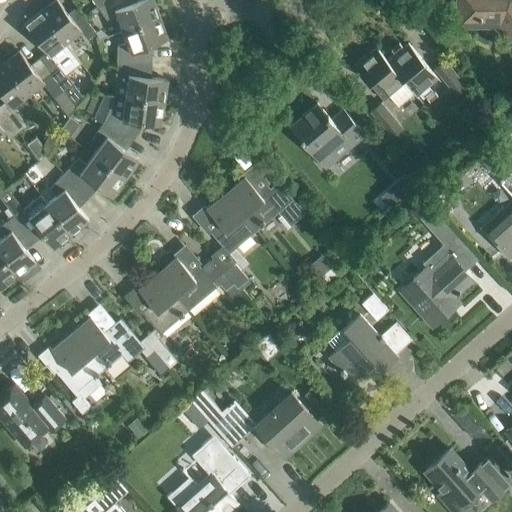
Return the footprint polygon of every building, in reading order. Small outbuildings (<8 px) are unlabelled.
[(57,0),(54,0),(40,11),(65,43),(81,31),(87,39),(95,32),(88,22),(80,29),(57,0)] [(140,0),(129,4),(126,0),(109,0),(98,6),(99,7),(109,23),(118,20),(122,31),(160,17),(153,0),(140,0)] [(511,0),(458,0),(458,9),(458,26),(500,25),(511,39),(511,0)] [(70,49),(65,43),(40,11),(24,23),(36,39),(54,61),(70,49)] [(167,38),(160,17),(122,31),(127,42),(117,45),(117,64),(144,61),(145,47),(167,38)] [(408,43),(387,60),(414,93),(416,96),(438,78),(421,58),(408,43)] [(376,46),(354,64),(384,100),(389,95),(399,106),(414,93),(387,60),(376,46)] [(19,50),(3,62),(28,95),(44,82),(50,90),(70,115),(74,110),(76,106),(51,74),(42,80),(19,50)] [(444,59),(434,67),(456,93),(466,85),(444,59)] [(144,76),(144,61),(117,64),(117,83),(115,95),(164,102),(167,80),(144,76)] [(28,95),(3,62),(0,64),(0,91),(12,107),(28,95)] [(59,68),(51,74),(76,106),(82,98),(59,68)] [(164,102),(115,95),(113,107),(103,122),(135,136),(134,136),(140,128),(143,130),(144,130),(143,129),(147,123),(161,125),(164,102)] [(380,102),(370,110),(392,136),(402,128),(380,102)] [(290,126),(302,141),(325,168),(365,134),(343,108),(331,118),(322,109),(316,114),(311,108),(290,126)] [(19,116),(11,122),(18,131),(26,125),(19,116)] [(0,125),(0,132),(4,130),(10,138),(18,131),(11,122),(3,128),(0,125)] [(135,136),(103,122),(92,138),(100,144),(93,154),(125,178),(139,160),(120,146),(128,134),(135,137),(135,136)] [(511,135),(509,133),(480,158),(490,170),(504,157),(511,166),(511,170),(500,182),(511,195),(511,135)] [(125,178),(93,154),(86,163),(78,157),(64,172),(84,192),(93,182),(112,196),(125,178)] [(84,192),(64,172),(50,187),(56,195),(46,202),(71,234),(89,220),(74,201),(84,192)] [(245,176),(225,192),(257,229),(275,214),(287,228),(305,212),(279,181),(270,188),(267,185),(258,192),(245,176)] [(225,192),(206,208),(219,224),(210,232),(229,253),(257,229),(225,192)] [(511,198),(482,225),(510,256),(511,254),(511,198)] [(31,201),(13,215),(31,237),(39,230),(53,248),(71,234),(46,202),(37,209),(31,201)] [(432,205),(419,217),(430,228),(443,217),(432,205)] [(31,237),(13,215),(0,225),(0,233),(2,236),(0,237),(0,252),(18,275),(35,261),(22,243),(31,237)] [(427,265),(400,289),(406,296),(419,310),(432,325),(452,308),(446,302),(472,279),(464,271),(479,257),(457,233),(443,246),(424,262),(427,265)] [(0,289),(18,275),(0,252),(0,289)] [(176,256),(157,272),(188,310),(220,283),(233,299),(241,292),(223,270),(212,257),(200,267),(199,265),(190,272),(176,256)] [(323,256),(313,265),(327,282),(338,273),(323,256)] [(234,261),(223,270),(241,292),(252,283),(234,261)] [(188,310),(157,272),(138,288),(151,305),(142,312),(155,327),(143,337),(154,349),(153,349),(154,350),(156,353),(161,358),(169,368),(178,361),(157,336),(160,333),(188,310)] [(388,310),(373,293),(362,303),(377,320),(388,310)] [(329,357),(347,377),(351,382),(374,362),(382,371),(398,356),(359,312),(341,328),(350,338),(329,357)] [(90,315),(71,331),(103,369),(131,345),(113,324),(104,331),(90,315)] [(103,369),(71,331),(52,348),(66,364),(57,371),(74,393),(82,386),(88,394),(101,384),(94,376),(103,369)] [(154,350),(145,357),(161,375),(169,368),(161,358),(156,353),(154,350)] [(0,417),(24,445),(46,427),(50,430),(65,418),(45,394),(33,405),(15,383),(0,395),(0,417)] [(203,390),(190,400),(193,403),(200,411),(208,420),(232,447),(256,425),(235,401),(223,412),(203,390)] [(72,400),(82,413),(78,416),(87,426),(102,413),(94,403),(91,405),(80,393),(72,400)] [(292,393),(256,425),(284,457),(320,425),(292,393)] [(200,411),(192,419),(200,428),(208,420),(200,411)] [(141,420),(131,428),(139,438),(149,430),(141,420)] [(190,476),(168,496),(179,508),(182,511),(180,511),(222,511),(235,500),(229,494),(250,474),(233,455),(229,458),(210,438),(192,455),(194,458),(208,473),(197,483),(190,476)] [(179,461),(163,444),(154,452),(146,443),(121,466),(145,492),(179,461)] [(425,471),(443,492),(438,497),(451,511),(475,511),(465,500),(484,484),(483,483),(489,478),(500,490),(511,480),(489,455),(471,471),(450,448),(425,471)] [(117,479),(110,485),(78,511),(121,511),(123,510),(115,501),(127,491),(117,479)] [(379,511),(397,511),(389,503),(379,511)]
